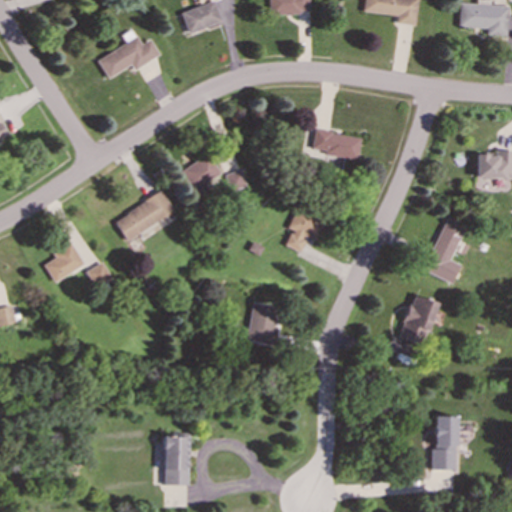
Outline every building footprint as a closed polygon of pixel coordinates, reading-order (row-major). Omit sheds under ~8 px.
[(219,21),(211,0),(179,12),(187,33),(219,21)] [(266,0),(267,13),(307,12),(307,0),(266,0)] [(394,22),(412,25),(415,0),(361,0),(360,11),(395,15),(394,22)] [(484,28),(484,35),(505,35),(506,5),(488,4),(488,0),(473,0),(473,3),(457,2),(456,27),(484,28)] [(132,70),(157,54),(148,38),(139,44),(129,29),(120,35),(124,42),(95,60),(106,78),(128,64),(132,70)] [(359,135),(312,131),(310,152),(357,157),(359,135)] [(511,150),(493,150),(493,154),(473,154),(473,177),(511,178),(511,150)] [(191,190),(219,173),(206,153),(179,170),(191,190)] [(243,187),(240,170),(223,173),(226,190),(243,187)] [(172,210),(160,190),(112,219),(124,240),(172,210)] [(282,244),(298,252),(305,237),(313,241),(322,220),(295,207),(285,227),(290,229),(282,244)] [(421,270),(450,283),(458,264),(448,259),(464,224),(444,216),(421,270)] [(42,263),(50,280),(81,267),(71,243),(50,252),(53,258),(42,263)] [(95,287),(110,278),(99,261),(85,271),(95,287)] [(434,300),(409,294),(398,338),(422,345),(434,300)] [(244,340),(271,345),(277,306),(250,301),(244,340)] [(0,325),(13,322),(9,305),(0,306),(0,325)] [(430,469),(454,469),(455,415),(431,415),(430,469)] [(162,485),(188,485),(188,436),(162,436),(162,485)]
